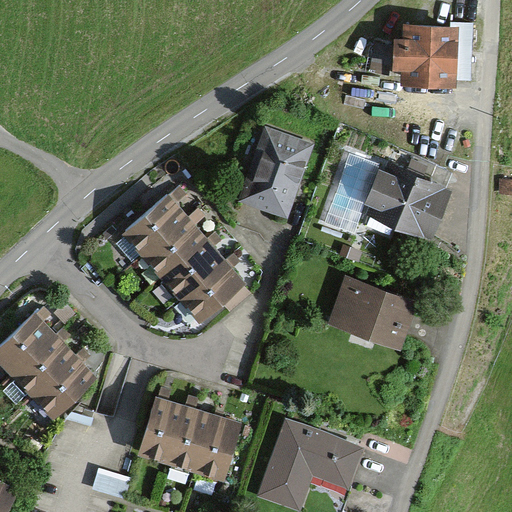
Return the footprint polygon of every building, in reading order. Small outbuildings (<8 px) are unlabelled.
[(457,20),(403,17),(402,32),(395,32),(394,62),(400,62),(399,79),(455,81),(455,78),(472,78),(474,20),(457,20)] [(392,44),(374,41),(369,73),(387,76),(392,44)] [(413,100),(382,93),(378,111),(409,118),(413,100)] [(265,126),(238,198),(285,216),(312,144),(265,126)] [(387,155),(365,212),(430,237),(452,181),(387,155)] [(121,232),(142,254),(184,216),(163,193),(121,232)] [(142,254),(162,277),(204,238),(184,216),(142,254)] [(162,277),(183,299),(225,261),(204,238),(162,277)] [(183,299),(203,321),(245,283),(225,261),(183,299)] [(416,297),(348,271),(330,316),(398,343),(416,297)] [(0,337),(0,366),(6,373),(51,332),(31,310),(0,337)] [(6,373),(26,395),(71,354),(51,332),(6,373)] [(26,395),(46,417),(91,376),(71,354),(26,395)] [(139,455),(166,463),(183,405),(156,397),(139,455)] [(166,463),(192,470),(210,413),(183,405),(166,463)] [(192,470),(219,478),(236,421),(210,413),(192,470)] [(282,422),(257,497),(299,511),(310,478),(344,489),(358,447),(282,422)] [(98,488),(127,493),(130,474),(101,469),(98,488)] [(0,509),(11,490),(0,484),(0,509)]
